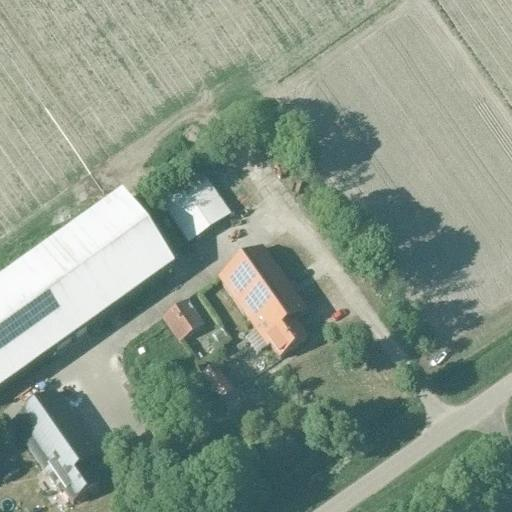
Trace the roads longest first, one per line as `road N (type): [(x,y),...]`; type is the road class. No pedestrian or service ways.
road 1 (unknown): [(201,264),(236,236),(306,221),(447,425)]
road 2 (unknown): [(206,511),(155,447),(120,380),(122,325),(156,302)]
road 3 (unclassified): [(324,511),(511,380)]
